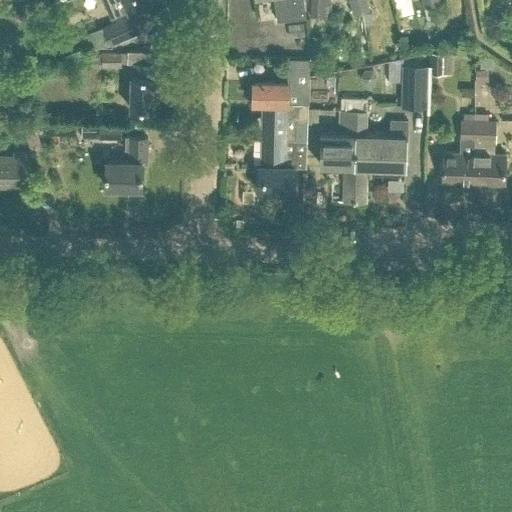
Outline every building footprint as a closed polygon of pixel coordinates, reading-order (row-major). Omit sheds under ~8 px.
[(106,0),(112,14),(129,8),(129,9),(151,0),(106,0)] [(274,0),(277,19),(306,15),(304,0),(274,0)] [(311,0),(312,14),(325,14),(325,0),(311,0)] [(350,0),(353,12),(361,11),(358,0),(350,0)] [(358,0),(361,11),(369,9),(366,0),(358,0)] [(394,0),(397,13),(409,11),(407,0),(394,0)] [(372,9),(362,11),(364,23),(374,21),(372,9)] [(103,25),(111,42),(139,30),(132,13),(103,25)] [(305,34),(304,20),(287,22),(289,36),(305,34)] [(127,60),(131,61),(131,60),(152,61),(152,48),(128,48),(128,50),(127,60)] [(102,64),(122,65),(121,61),(122,50),(102,49),(102,64)] [(442,71),(442,51),(430,50),(430,70),(442,71)] [(389,79),(402,79),(403,63),(403,56),(389,59),(389,79)] [(129,108),(131,108),(155,108),(156,108),(157,76),(163,76),(163,63),(164,61),(152,61),(131,60),(131,61),(129,108)] [(402,79),(401,104),(427,105),(428,63),(403,63),(402,79)] [(373,67),(365,67),(361,74),(365,81),(374,81),(377,74),(373,67)] [(488,79),(488,67),(476,67),(476,82),(484,82),(484,79),(488,79)] [(265,111),(264,136),(286,137),(286,139),(297,139),(297,122),(309,122),(309,103),(288,102),(289,81),(255,80),(254,100),(266,101),(266,111),(265,111)] [(341,95),(341,107),(368,108),(368,96),(367,96),(346,95),(341,95)] [(220,102),(220,112),(227,112),(227,167),(257,167),(257,102),(220,102)] [(97,115),(114,115),(114,106),(97,106),(97,115)] [(367,133),(368,109),(341,109),(341,124),(347,124),(347,130),(321,129),(320,163),(346,163),(345,176),(349,177),(348,200),(366,200),(367,165),(408,167),(409,134),(408,134),(409,119),(391,118),(389,133),(367,133)] [(460,138),(460,151),(444,150),(443,179),(474,179),(475,111),(464,111),(464,116),(461,116),(460,138)] [(475,111),(474,179),(491,180),(491,183),(506,183),(507,152),(495,151),(496,139),(497,139),(498,118),(488,118),(488,112),(475,111)] [(100,122),(100,136),(122,136),(122,123),(100,122)] [(286,137),(264,136),(263,164),(261,164),(260,189),(295,190),(296,165),(307,165),(309,122),(297,122),(297,139),(286,139),(286,137)] [(26,129),(34,150),(43,146),(35,125),(26,129)] [(147,161),(148,136),(127,135),(127,148),(131,148),(131,160),(107,160),(107,186),(143,186),(143,161),(147,161)] [(14,189),(30,189),(32,150),(14,150),(14,155),(0,154),(0,183),(14,184),(14,189)] [(76,189),(76,197),(97,197),(97,189),(76,189)]
